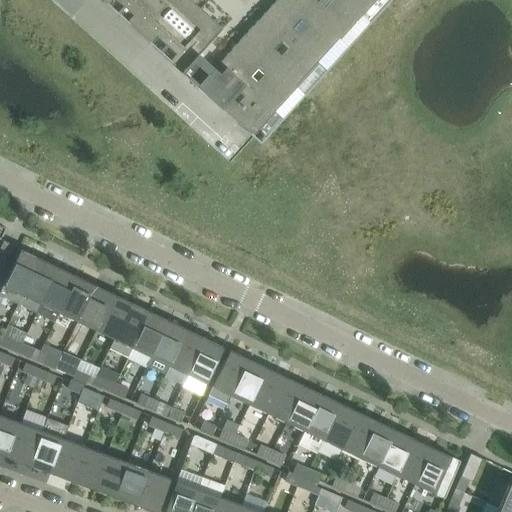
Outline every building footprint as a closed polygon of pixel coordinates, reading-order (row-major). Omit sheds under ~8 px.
[(102,0),(150,43),(253,137),(260,143),(389,0),(102,0)] [(0,251),(9,256),(13,246),(3,241),(0,247),(0,251)] [(0,294),(18,303),(40,258),(20,249),(0,291),(0,294)] [(0,273),(9,256),(0,251),(0,273)] [(18,303),(36,312),(58,267),(40,258),(18,303)] [(59,312),(76,276),(58,267),(36,312),(55,321),(59,312)] [(77,321),(95,285),(76,276),(59,312),(77,321)] [(95,285),(77,321),(96,330),(113,294),(95,285)] [(131,303),(113,294),(96,330),(114,339),(131,303)] [(128,356),(132,348),(150,312),(131,303),(114,339),(110,347),(128,356)] [(168,320),(150,312),(132,348),(151,357),(168,320)] [(165,373),(169,365),(187,329),(168,320),(151,357),(147,364),(165,373)] [(205,338),(187,329),(169,365),(187,374),(205,338)] [(4,347),(17,353),(21,343),(8,338),(4,347)] [(224,347),(205,338),(187,374),(207,384),(224,347)] [(33,349),(21,343),(17,353),(29,358),(33,349)] [(40,351),(36,361),(42,363),(54,369),(62,351),(43,343),(40,351)] [(227,403),(231,395),(248,359),(229,350),(208,394),(227,403)] [(14,358),(0,351),(0,361),(10,366),(14,358)] [(62,351),(54,369),(73,377),(76,370),(77,370),(77,369),(81,360),(62,351)] [(267,368),(248,359),(231,395),(249,404),(267,368)] [(25,363),(22,371),(28,374),(37,378),(40,369),(25,363)] [(285,377),(267,368),(249,404),(268,413),(285,377)] [(40,369),(37,378),(52,384),(56,376),(40,369)] [(73,377),(72,380),(84,385),(85,385),(86,382),(92,384),(95,377),(77,369),(77,370),(76,370),(73,377)] [(28,374),(25,383),(33,387),(37,378),(28,374)] [(95,377),(92,384),(95,386),(99,387),(99,388),(111,393),(115,384),(97,376),(96,375),(95,377)] [(268,413),(286,422),(304,386),(285,377),(268,413)] [(70,381),(67,388),(80,394),(83,387),(84,385),(72,380),(71,379),(70,381)] [(128,389),(115,384),(111,393),(124,398),(128,389)] [(322,394),(304,386),(286,422),(305,431),(322,394)] [(80,394),(76,402),(97,411),(103,396),(95,393),(88,389),(83,387),(80,394)] [(136,404),(149,409),(153,400),(140,394),(136,404)] [(317,452),(323,440),(340,403),(322,394),(305,431),(298,443),(317,452)] [(121,413),(125,405),(109,398),(106,407),(121,413)] [(149,409),(161,414),(165,405),(153,400),(149,409)] [(359,412),(340,403),(323,440),(341,448),(359,412)] [(140,411),(125,405),(121,413),(136,420),(140,411)] [(171,408),(168,417),(181,422),(184,413),(171,408)] [(341,448),(360,457),(377,421),(359,412),(341,448)] [(0,454),(8,457),(20,422),(0,414),(0,454)] [(148,425),(163,431),(167,423),(151,416),(148,425)] [(203,421),(199,430),(212,436),(216,427),(203,421)] [(396,430),(377,421),(360,457),(378,466),(396,430)] [(42,430),(20,422),(8,457),(29,465),(42,430)] [(178,438),(182,429),(167,423),(163,431),(178,438)] [(231,444),(235,434),(222,429),(218,438),(231,444)] [(50,473),(63,438),(42,430),(29,465),(50,473)] [(378,466),(396,475),(414,439),(396,430),(378,466)] [(247,440),(235,434),(231,444),(243,449),(247,440)] [(193,436),(190,444),(211,454),(212,452),(216,444),(200,437),(195,435),(193,436)] [(85,446),(63,438),(50,473),(72,481),(85,446)] [(396,475),(415,484),(432,448),(414,439),(396,475)] [(212,452),(211,454),(232,463),(233,461),(237,453),(231,450),(216,444),(212,452)] [(256,454),(268,460),(272,450),(260,445),(256,454)] [(93,489),(95,483),(106,454),(95,450),(85,446),(72,481),(93,489)] [(432,448),(415,484),(444,498),(454,476),(460,461),(451,457),(432,448)] [(268,460),(281,465),(285,456),(272,450),(268,460)] [(470,453),(460,476),(469,480),(472,481),(482,458),(470,453)] [(127,462),(106,454),(95,483),(93,489),(95,490),(115,497),(127,462)] [(239,463),(254,470),(257,462),(242,455),(239,463)] [(149,470),(127,462),(115,497),(136,505),(149,470)] [(257,462),(254,470),(269,476),(273,468),(257,462)] [(304,478),(308,469),(296,464),(292,473),(304,478)] [(304,478),(317,484),(318,481),(321,474),(308,469),(304,478)] [(155,511),(158,511),(171,478),(149,470),(136,505),(155,511)] [(301,477),(288,472),(287,474),(284,481),(297,486),(301,477)] [(511,473),(511,476),(499,507),(511,511),(511,472),(511,473)] [(301,477),(297,486),(309,491),(313,482),(301,477)] [(331,486),(344,492),(348,482),(335,477),(331,486)] [(189,511),(199,489),(176,480),(164,511),(189,511)] [(348,482),(344,492),(356,497),(360,487),(348,482)] [(214,511),(220,497),(199,489),(189,511),(214,511)] [(342,498),(321,489),(317,497),(339,506),(342,498)] [(381,508),(385,498),(373,493),(369,502),(381,508)] [(452,496),(445,511),(447,511),(454,511),(460,499),(452,496)] [(220,497),(214,511),(238,511),(241,505),(220,497)] [(394,511),(398,504),(385,498),(381,508),(391,511),(394,511)] [(352,511),(360,511),(363,506),(347,500),(344,508),(352,511)]
